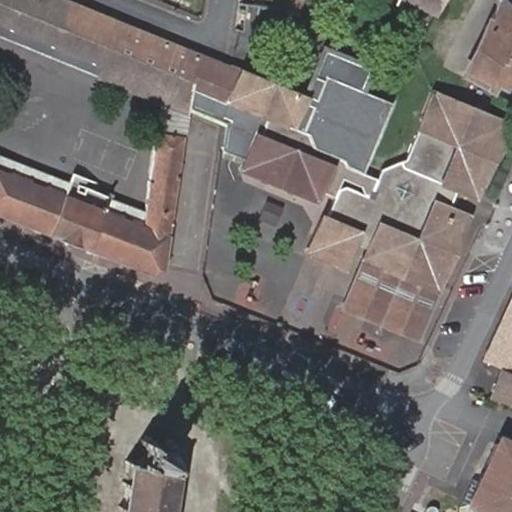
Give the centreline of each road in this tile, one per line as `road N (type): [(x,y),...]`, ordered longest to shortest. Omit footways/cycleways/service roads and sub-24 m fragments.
road 1 (residential): [(445,419),(0,248)]
road 2 (residential): [(511,265),(445,419)]
